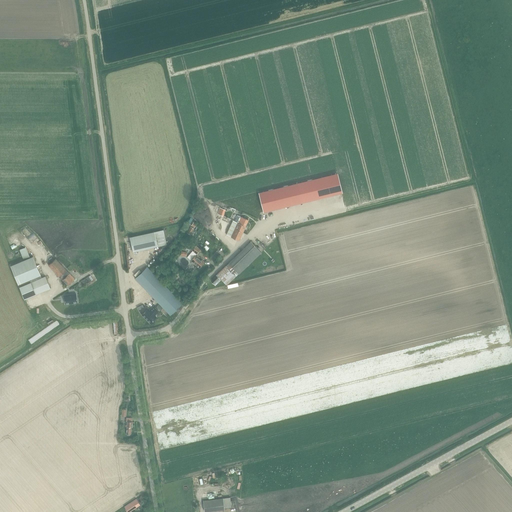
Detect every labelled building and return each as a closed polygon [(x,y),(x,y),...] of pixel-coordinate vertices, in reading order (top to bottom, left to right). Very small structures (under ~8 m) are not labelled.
[(336,173),(297,183),(302,202),(341,193),(336,173)] [(297,183),(258,192),(263,212),(302,202),(297,183)] [(239,240),(247,220),(236,215),(234,221),(232,221),(226,234),(239,240)] [(23,227),(27,231),(33,226),(29,221),(23,227)] [(153,232),(129,238),(132,252),(156,247),(153,232)] [(41,241),(45,251),(49,250),(45,240),(41,241)] [(239,273),(261,252),(250,241),(228,262),(239,273)] [(196,253),(200,248),(194,243),(190,247),(196,253)] [(28,257),(35,254),(31,244),(24,247),(28,257)] [(159,254),(167,247),(165,244),(157,251),(159,254)] [(199,267),(204,261),(201,259),(200,260),(195,254),(191,259),(199,267)] [(33,256),(10,265),(24,299),(50,288),(45,276),(41,277),(33,256)] [(68,286),(75,279),(56,258),(49,264),(59,276),(68,286)] [(225,265),(210,279),(213,283),(219,277),(224,282),(234,274),(225,265)] [(147,266),(135,278),(157,301),(169,289),(147,266)] [(83,286),(93,280),(90,275),(80,282),(83,286)] [(169,289),(157,301),(170,315),(182,303),(169,289)] [(75,293),(64,297),(67,305),(78,301),(75,293)] [(159,311),(154,306),(149,310),(148,308),(142,314),(150,323),(156,317),(154,315),(159,311)] [(224,508),(223,498),(203,500),(204,510),(224,508)] [(124,507),(127,511),(128,511),(140,505),(136,499),(124,507)]
